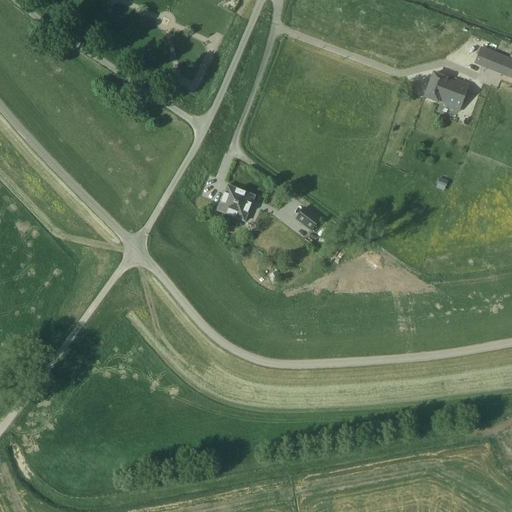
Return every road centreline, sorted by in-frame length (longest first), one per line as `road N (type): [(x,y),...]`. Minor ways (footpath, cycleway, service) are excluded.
road 1 (unclassified): [(511,343),(399,359),(261,362),(200,324),(137,250)]
road 2 (unclassified): [(206,128),(18,0)]
road 3 (unclassified): [(0,430),(137,250)]
road 4 (unclassified): [(137,250),(0,101)]
road 5 (unknown): [(274,27),(237,139),(203,205)]
road 6 (unclassified): [(137,250),(206,128)]
road 7 (unclassified): [(206,128),(260,0)]
